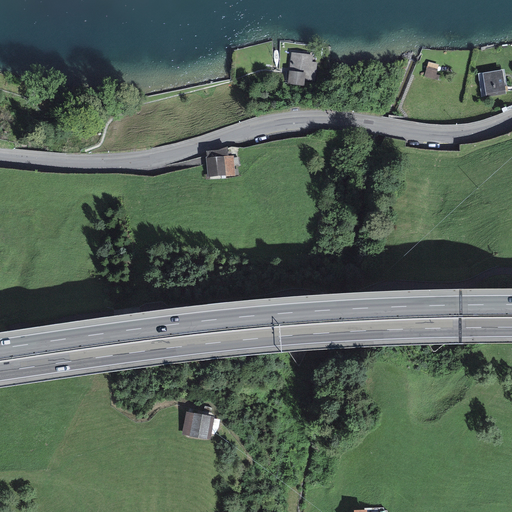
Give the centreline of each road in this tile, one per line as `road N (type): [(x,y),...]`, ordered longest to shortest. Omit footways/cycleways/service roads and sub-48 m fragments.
road 1 (unclassified): [(511,116),(451,134),(293,118),(170,156),(112,164),(0,157)]
road 2 (motorway): [(0,371),(279,336),(511,327)]
road 3 (motorway): [(511,304),(247,316),(0,348)]
